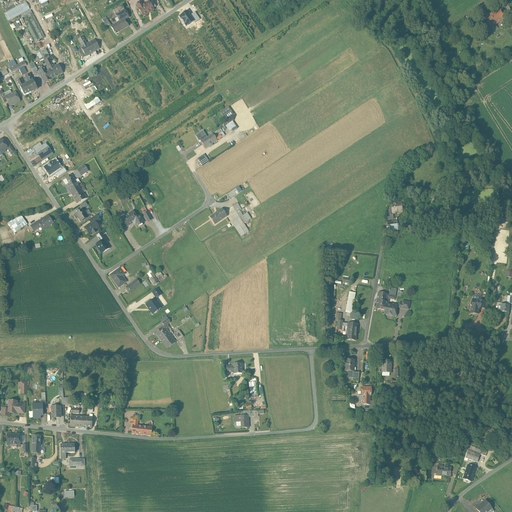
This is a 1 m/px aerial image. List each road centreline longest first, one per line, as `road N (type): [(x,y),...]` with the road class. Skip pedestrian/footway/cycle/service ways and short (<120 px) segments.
road 1 (residential): [(310,348),(315,421),(303,430),(158,439),(0,422)]
road 2 (unclassified): [(101,274),(137,328),(169,354),(310,348)]
road 3 (residential): [(186,0),(1,123)]
road 4 (unclassified): [(1,123),(101,274)]
road 5 (residential): [(101,274),(203,207),(208,196),(193,170)]
road 6 (unclassified): [(364,346),(511,340)]
